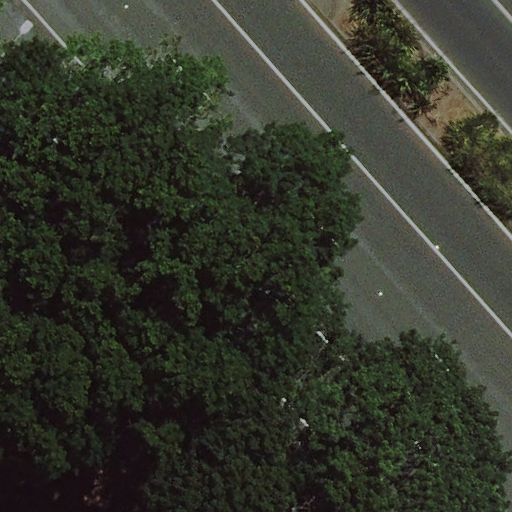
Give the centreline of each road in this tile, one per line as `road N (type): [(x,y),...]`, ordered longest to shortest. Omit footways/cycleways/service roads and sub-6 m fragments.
road 1 (secondary): [(434,511),(0,25)]
road 2 (secondary): [(511,423),(146,0)]
